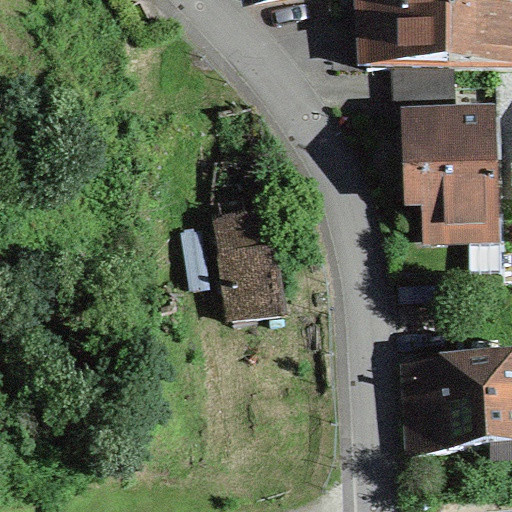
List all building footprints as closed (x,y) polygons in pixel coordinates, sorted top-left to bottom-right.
[(455,0),(387,0),(363,6),(368,71),(394,71),(448,70),(456,70),(455,0)] [(511,0),(455,0),(456,70),(511,69),(511,0)] [(450,121),(448,70),(394,71),(396,124),(409,123),(450,121)] [(256,106),(127,129),(139,221),(270,202),(268,189),(274,188),(256,106)] [(450,121),(409,123),(412,186),(428,185),(431,227),(502,223),(497,118),(450,121)] [(159,236),(105,249),(127,325),(178,312),(159,236)] [(281,247),(224,255),(233,324),(290,317),(281,247)] [(511,358),(406,368),(412,458),(511,449),(511,358)]
